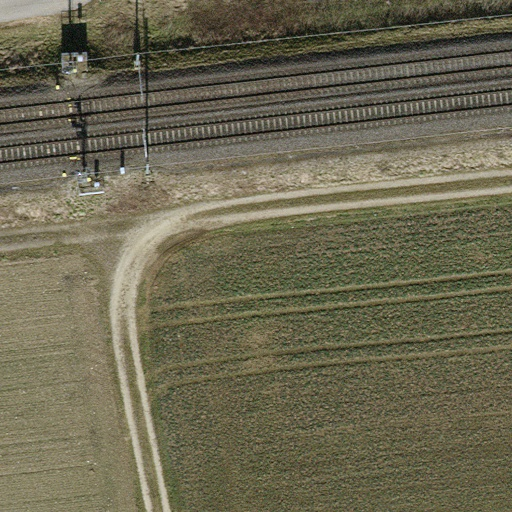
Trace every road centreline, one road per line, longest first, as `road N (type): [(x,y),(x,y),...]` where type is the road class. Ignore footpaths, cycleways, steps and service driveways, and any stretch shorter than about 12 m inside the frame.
road 1 (track): [(511,179),(0,247)]
road 2 (track): [(110,235),(161,511)]
